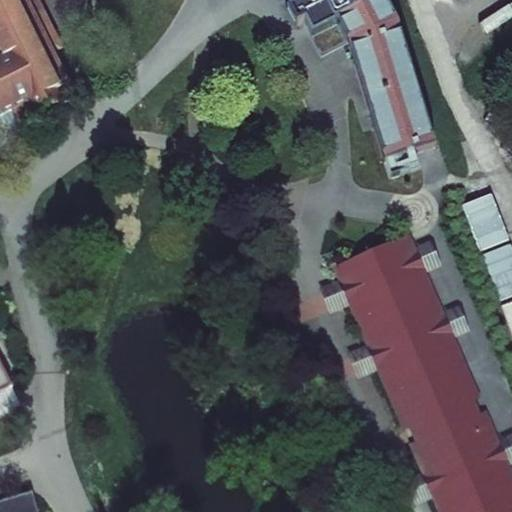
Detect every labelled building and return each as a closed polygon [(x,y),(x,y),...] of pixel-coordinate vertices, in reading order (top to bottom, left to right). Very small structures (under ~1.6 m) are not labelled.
[(0,0),(0,125),(20,115),(25,125),(75,100),(27,2),(31,0),(0,0)] [(294,0),(300,10),(293,13),(302,33),(309,29),(325,60),(349,47),(355,57),(395,183),(424,175),(419,158),(441,152),(405,29),(389,0),(294,0)] [(511,511),(511,475),(408,236),(334,268),(439,511),(511,511)] [(0,401),(16,393),(0,361),(0,401)] [(0,511),(40,511),(35,493),(0,503),(0,511)]
